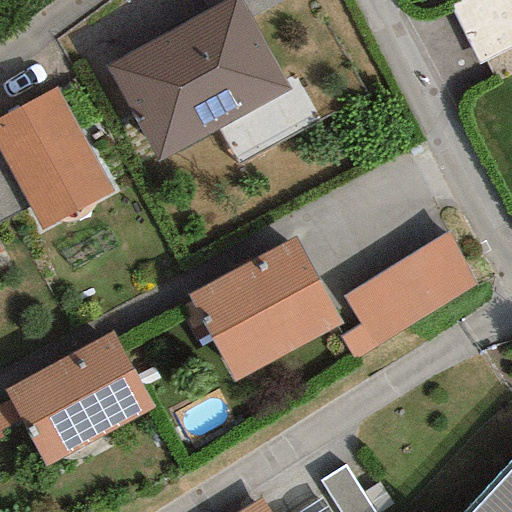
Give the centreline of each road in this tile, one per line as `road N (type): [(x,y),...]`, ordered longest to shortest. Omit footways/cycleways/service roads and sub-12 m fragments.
road 1 (unknown): [(0,389),(448,147)]
road 2 (unclassified): [(511,262),(495,245),(377,0)]
